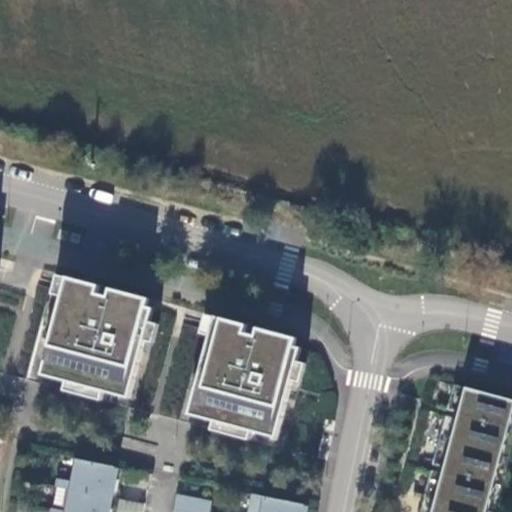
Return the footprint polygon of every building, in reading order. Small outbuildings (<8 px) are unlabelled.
[(83,280),(68,276),(68,277),(59,274),(54,293),(63,296),(42,374),(67,381),(65,390),(102,400),(105,391),(130,398),(145,340),(154,342),(159,323),(150,321),(154,307),(147,306),(149,298),(111,287),(109,295),(98,293),(100,285),(83,280)] [(230,319),(215,316),(207,314),(202,333),(210,335),(189,414),(214,421),(212,429),(250,439),(252,431),(277,437),(292,380),(301,382),(306,363),(297,361),(301,347),(294,345),(296,337),(258,327),(256,335),(246,332),(248,324),(230,319)] [(486,511),(511,418),(511,398),(454,383),(452,388),(449,401),(447,409),(460,412),(458,418),(445,414),(445,415),(441,429),(438,442),(434,458),(432,463),(445,467),(444,472),(431,469),(429,475),(424,494),(419,511),(486,511)] [(110,511),(111,508),(106,507),(109,493),(109,490),(115,491),(117,479),(112,478),(114,466),(115,467),(115,466),(76,458),(75,459),(76,459),(71,480),(56,477),(54,485),(70,488),(66,510),(50,507),(49,511),(110,511)] [(150,473),(126,468),(123,483),(147,488),(150,473)] [(202,498),(177,493),(174,508),(191,511),(209,511),(211,506),(201,504),(202,498)] [(305,504),(305,503),(251,493),(251,494),(247,511),(302,511),(304,504),(305,504)] [(142,511),(145,502),(120,497),(116,511),(142,511)]
